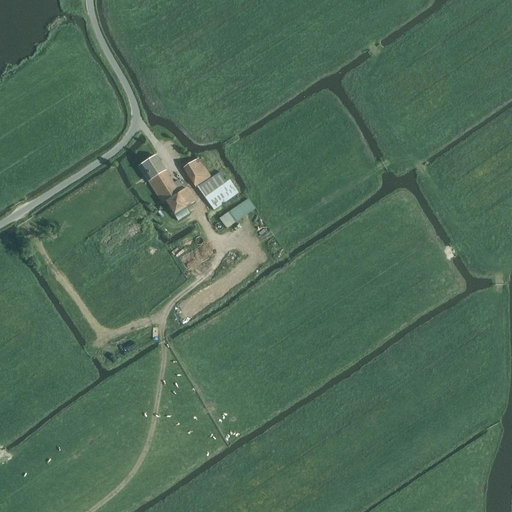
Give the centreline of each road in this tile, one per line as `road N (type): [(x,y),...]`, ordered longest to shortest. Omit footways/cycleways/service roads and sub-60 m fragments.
road 1 (unclassified): [(0,225),(123,145),(134,129),(129,90),(95,29),(90,0)]
road 2 (track): [(163,317),(206,275),(221,245),(197,199),(135,122)]
road 3 (track): [(93,511),(138,468),(149,442),(163,317)]
road 4 (track): [(163,317),(103,339),(19,212)]
